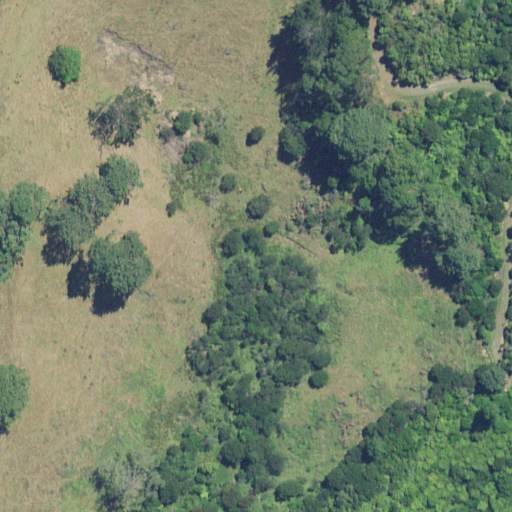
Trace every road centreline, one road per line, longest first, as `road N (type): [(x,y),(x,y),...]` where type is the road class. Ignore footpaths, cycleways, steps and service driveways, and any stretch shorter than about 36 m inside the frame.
road 1 (track): [(511,365),(500,354),(495,313),(511,209)]
road 2 (track): [(511,93),(429,62),(391,0)]
